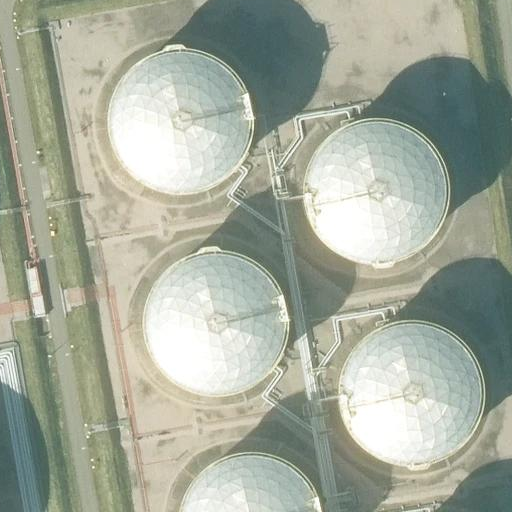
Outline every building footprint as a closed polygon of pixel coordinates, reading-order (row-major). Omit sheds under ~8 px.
[(372,45),(367,16),(358,10),(355,0),(296,0),(307,6),(303,13),(294,14),(302,19),(312,17),(328,26),(330,38),(322,52),(323,60),(341,71),(359,68),(372,45)] [(199,57),(165,58),(142,68),(124,86),(114,109),(111,134),(115,153),(128,175),(147,191),(175,200),(200,199),(223,189),(242,172),(250,160),(257,136),(255,110),(242,83),(223,66),(199,57)] [(373,126),(346,133),(325,148),(310,169),(304,193),(308,225),(321,247),(340,264),(355,270),(380,274),(405,268),(418,261),(437,244),(448,221),(451,200),(447,175),(434,152),(421,140),(398,129),(373,126)] [(193,259),(176,268),(158,285),(146,308),(143,334),(148,355),(161,377),(181,393),(205,401),(222,402),(247,396),(268,381),(284,358),(290,333),(287,308),(276,285),(266,274),(244,260),(219,255),(193,259)] [(430,326),(406,325),(381,333),(360,348),(345,370),(340,408),(347,433),(363,454),(374,463),(398,473),(421,475),(446,468),(468,454),(485,426),(490,401),(486,375),(474,353),(455,336),(430,326)] [(269,457),(232,459),(208,470),(190,490),(182,511),(326,511),(325,504),(313,484),(294,467),(269,457)]
